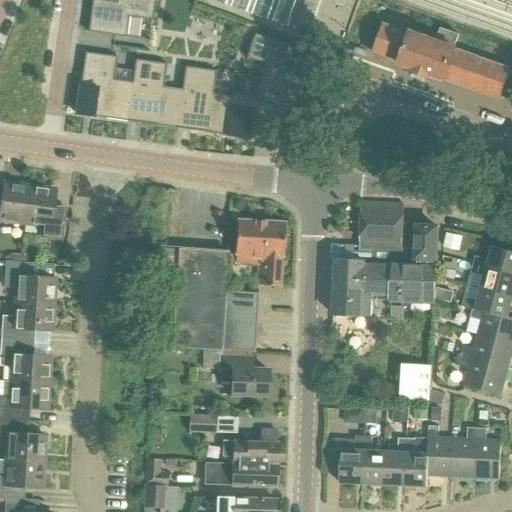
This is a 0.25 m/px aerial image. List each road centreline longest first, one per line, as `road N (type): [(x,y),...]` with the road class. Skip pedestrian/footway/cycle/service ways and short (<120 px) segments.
road 1 (residential): [(90,511),(83,441),(105,155)]
road 2 (tertiary): [(303,511),(313,184)]
road 3 (tertiary): [(313,184),(105,155)]
road 4 (residential): [(511,214),(435,196),(313,184)]
road 5 (residential): [(72,0),(52,148)]
